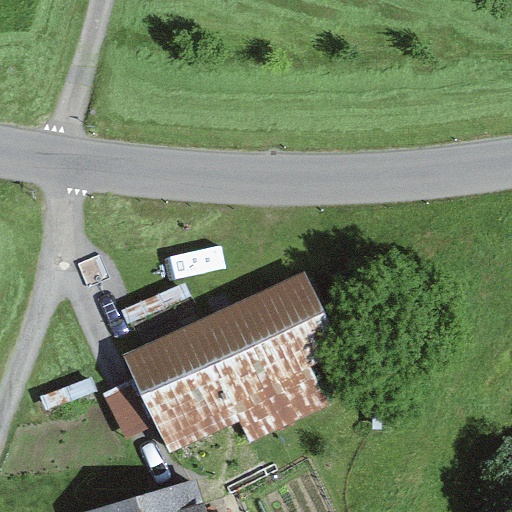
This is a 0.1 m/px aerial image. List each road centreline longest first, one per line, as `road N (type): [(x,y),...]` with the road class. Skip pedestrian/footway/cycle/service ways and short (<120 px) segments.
road 1 (tertiary): [(511,161),(356,177),(68,161)]
road 2 (unclassified): [(68,161),(48,295),(0,417)]
road 3 (unclassified): [(68,161),(103,0)]
